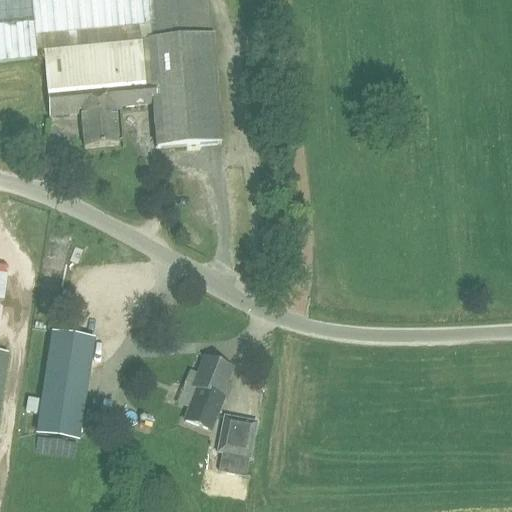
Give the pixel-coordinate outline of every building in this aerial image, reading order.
[(0,0),(0,64),(36,60),(35,54),(42,53),(41,39),(137,29),(134,0),(0,0)] [(153,150),(154,150),(220,145),(213,36),(210,36),(206,0),(186,2),(185,0),(134,0),(137,29),(41,39),(42,53),(146,43),(150,106),(153,150)] [(146,43),(42,53),(48,118),(80,116),(83,149),(117,146),(113,110),(150,106),(146,43)] [(78,441),(94,341),(49,334),(34,434),(78,441)] [(191,388),(194,390),(181,422),(210,435),(224,401),(225,401),(231,387),(225,385),(232,369),(204,358),(191,388)] [(38,401),(28,400),(25,414),(36,415),(38,401)] [(216,454),(221,455),(217,474),(245,480),(256,423),(223,417),(216,454)]
